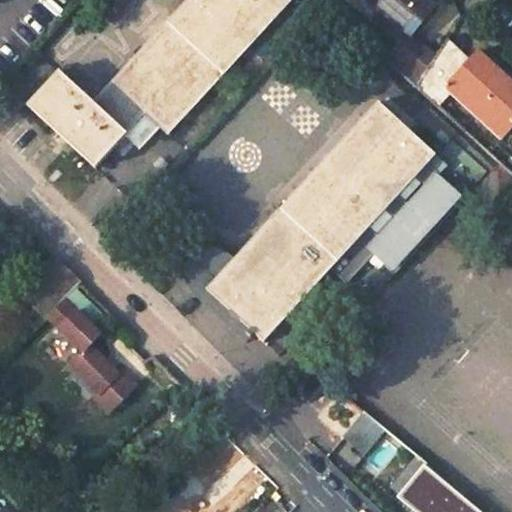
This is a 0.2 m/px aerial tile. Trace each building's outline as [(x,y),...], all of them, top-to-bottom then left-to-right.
[(288,5),(282,0),(181,0),(103,83),(123,102),(141,116),(151,125),(166,138),(288,5)] [(433,60),(412,41),(437,13),(421,0),(365,0),(365,1),(382,17),(375,25),(404,50),(390,66),(414,88),(433,60)] [(354,20),(343,9),(336,16),(347,27),(354,20)] [(437,109),(451,92),(473,110),(471,113),(502,140),(511,128),(511,87),(476,55),(470,63),(444,42),(433,60),(414,88),(437,109)] [(82,164),(115,127),(44,64),(11,101),(82,164)] [(243,334),(248,338),(251,334),(261,343),(329,272),(347,253),(354,260),(349,266),(357,273),(369,261),(375,255),(369,250),(423,191),(438,175),(438,174),(427,164),(435,155),(379,102),(229,262),(204,289),(247,330),(243,334)] [(123,155),(151,125),(141,116),(113,146),(123,155)] [(375,255),(369,261),(379,270),(384,265),(391,271),(462,195),(438,175),(369,250),(375,255)] [(186,277),(189,284),(193,289),(197,295),(232,326),(229,330),(243,343),(248,338),(243,334),(247,330),(204,289),(229,262),(223,257),(217,254),(211,251),(204,250),(197,249),(190,248),(184,251),(182,257),(182,264),(184,271),(186,277)] [(329,272),(345,286),(357,273),(349,266),(354,260),(347,253),(329,272)] [(79,283),(58,262),(24,296),(45,315),(46,317),(63,300),(79,283)] [(119,374),(90,346),(99,336),(63,300),(46,317),(45,315),(43,318),(81,355),(72,364),(101,393),(97,397),(111,412),(138,385),(123,370),(119,374)] [(358,414),(337,440),(359,458),(380,432),(358,414)] [(477,511),(422,466),(395,498),(412,511),(477,511)] [(45,511),(32,499),(21,510),(23,511),(45,511)]
